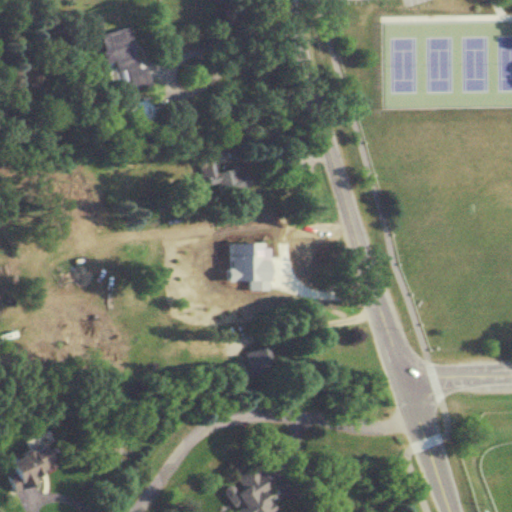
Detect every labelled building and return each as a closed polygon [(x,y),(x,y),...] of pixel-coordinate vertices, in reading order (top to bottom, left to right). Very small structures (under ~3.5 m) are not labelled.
[(125,68),(132,89),(148,84),(143,65),(138,67),(126,26),(98,34),(106,63),(114,60),(117,70),(125,68)] [(122,104),(128,125),(153,117),(147,97),(122,104)] [(248,187),(243,165),(216,172),(212,157),(200,160),(206,184),(216,182),(219,194),(248,187)] [(165,199),(149,201),(150,209),(165,208),(165,199)] [(217,246),(221,263),(239,258),(234,241),(217,246)] [(265,374),(266,348),(244,347),(243,373),(265,374)] [(15,489),(39,477),(36,471),(50,464),(40,443),(1,462),(15,489)] [(272,511),(253,468),(220,483),(232,511),(272,511)]
